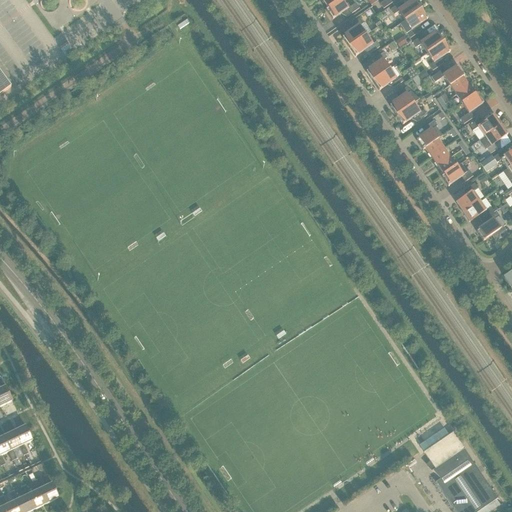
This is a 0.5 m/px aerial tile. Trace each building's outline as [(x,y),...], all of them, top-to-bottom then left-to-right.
[(328,9),(341,0),(340,0),(321,0),(328,9)] [(328,9),(326,10),(333,20),(343,12),(347,17),(359,9),(356,4),(350,8),(347,4),(345,6),(341,0),(328,9)] [(385,0),(380,4),(383,9),(396,0),(385,0)] [(394,15),(399,12),(405,21),(421,10),(415,0),(404,8),(401,3),(391,10),(394,15)] [(400,24),(407,33),(410,38),(421,31),(417,26),(428,19),(421,10),(405,21),(400,24)] [(353,31),(342,38),(349,47),(365,36),(359,27),(364,24),(360,19),(350,26),(353,31)] [(417,48),(421,45),(427,54),(444,42),(437,33),(427,40),(423,35),(413,43),(417,48)] [(365,36),(349,47),(355,57),(366,49),(369,54),(380,47),(376,42),(372,45),(365,36)] [(399,48),(407,43),(403,37),(395,43),(399,48)] [(444,42),(427,54),(434,63),(429,66),(433,71),(443,64),(440,59),(450,52),(444,42)] [(67,45),(60,50),(66,58),(73,53),(67,45)] [(377,65),(366,72),(373,82),(389,70),(383,61),(387,58),(384,53),(373,60),(377,65)] [(435,83),(443,77),(450,86),(463,77),(463,78),(465,76),(458,67),(447,74),(444,69),(440,72),(431,78),(435,83)] [(396,79),(389,70),(373,82),(379,91),(390,84),(393,88),(404,81),(400,76),(396,79)] [(0,95),(11,87),(0,71),(0,95)] [(414,72),(408,76),(411,80),(412,80),(417,76),(414,72)] [(469,86),(463,78),(463,77),(450,86),(456,95),(469,86)] [(475,95),(469,86),(456,95),(462,104),(475,95)] [(400,99),(390,106),(396,116),(413,104),(419,100),(411,92),(407,87),(397,94),(400,99)] [(475,95),(462,104),(469,113),(460,119),(464,124),(476,116),(473,111),(483,103),(477,94),(475,95)] [(413,104),(396,116),(403,125),(413,118),(417,123),(427,115),(424,110),(419,113),(413,104)] [(479,141),(485,137),(501,125),(495,116),(484,123),(481,118),(471,125),(474,131),(473,132),(479,141)] [(434,121),(424,128),(427,133),(417,141),(423,150),(425,149),(438,140),(443,136),(436,127),(438,126),(434,121)] [(487,149),(491,154),(501,147),(497,142),(508,135),(501,125),(485,137),(479,141),(486,150),(487,149)] [(425,149),(431,158),(444,149),(438,140),(425,149)] [(444,149),(431,158),(438,167),(450,158),(444,149)] [(497,163),(501,160),(507,169),(511,166),(511,152),(507,156),(503,151),(493,158),(497,163)] [(456,167),(452,160),(450,158),(438,167),(444,175),(444,176),(456,167)] [(459,179),(462,184),(473,177),(469,171),(467,173),(461,164),(456,167),(444,176),(444,175),(442,177),(448,186),(459,179)] [(468,196),(457,203),(464,213),(480,201),(474,192),(478,189),(475,184),(464,191),(468,196)] [(507,190),(503,193),(506,197),(511,192),(511,189),(511,188),(507,190)] [(464,213),(470,222),(481,215),(484,220),(498,210),(495,206),(491,208),(491,207),(486,210),(480,201),(464,213)] [(484,220),(487,224),(477,232),(483,241),(506,226),(496,211),(498,210),(484,220)] [(0,385),(1,388),(0,388),(0,406),(0,407),(12,402),(6,388),(7,388),(2,378),(0,378),(0,385)] [(21,447),(19,448),(23,457),(28,454),(24,446),(32,442),(25,426),(13,432),(21,447)] [(455,511),(474,511),(496,497),(462,448),(463,447),(452,430),(422,451),(429,461),(426,464),(440,478),(434,482),(455,511)] [(12,451),(19,448),(21,447),(13,432),(2,437),(9,453),(8,454),(12,462),(16,460),(12,451)] [(1,457),(8,454),(9,453),(2,437),(0,438),(0,467),(5,465),(1,457)] [(48,486),(41,489),(40,490),(47,504),(59,499),(53,486),(48,475),(43,477),(48,486)] [(41,489),(37,480),(32,482),(36,491),(30,494),(28,495),(35,510),(47,504),(40,490),(41,489)] [(28,495),(30,494),(26,486),(21,488),(25,496),(18,500),(17,500),(22,511),(30,511),(35,510),(28,495)] [(6,506),(8,511),(22,511),(17,500),(18,500),(14,491),(10,493),(14,502),(7,505),(6,506)] [(0,511),(8,511),(6,506),(7,505),(3,496),(1,497),(0,497),(0,502),(2,508),(0,508),(0,511)]
